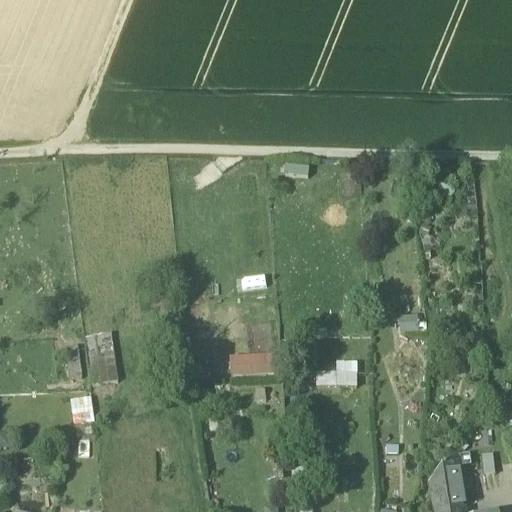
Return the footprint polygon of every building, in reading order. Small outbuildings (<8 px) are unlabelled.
[(417,322),(398,323),(399,341),(418,339),(417,322)] [(87,331),(94,391),(118,388),(110,328),(87,331)] [(65,354),(70,385),(82,384),(77,352),(65,354)] [(227,363),(229,383),(276,379),(274,359),(227,363)] [(326,379),(357,379),(357,368),(326,368),(326,379)] [(357,379),(326,379),(315,379),(315,395),(357,395),(357,379)] [(75,429),(94,427),(92,402),(72,404),(75,429)] [(432,511),(462,511),(458,478),(455,459),(455,458),(429,487),(432,511)] [(290,473),(292,495),(308,494),(307,472),(290,473)]
